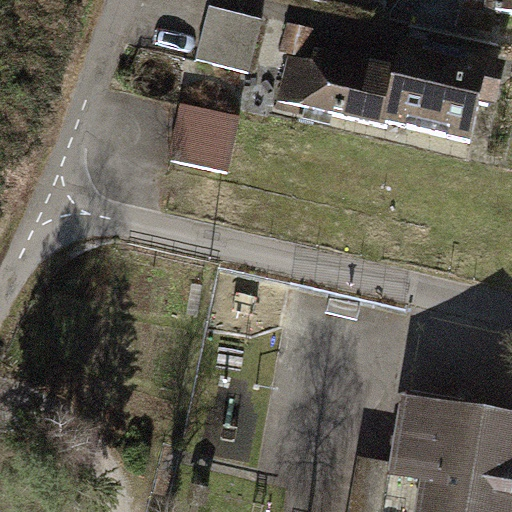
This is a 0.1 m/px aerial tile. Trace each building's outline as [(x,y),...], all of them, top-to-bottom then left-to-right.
[(511,0),(486,0),(485,10),(511,15),(511,0)] [(270,21),(216,10),(206,56),(260,67),(270,21)] [(302,46),(287,109),(467,150),(476,109),(490,112),(502,61),(440,47),(392,36),(386,65),(302,46)] [(242,119),(186,105),(173,160),(229,173),(242,119)] [(511,511),(511,421),(477,416),(411,405),(401,468),(370,463),(361,511),(511,511)] [(81,511),(83,505),(7,487),(1,511),(81,511)]
